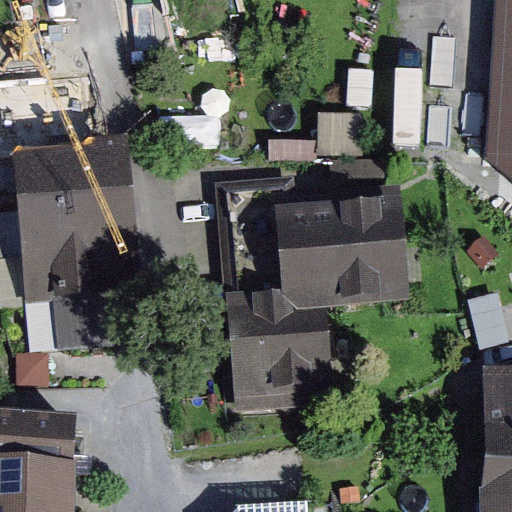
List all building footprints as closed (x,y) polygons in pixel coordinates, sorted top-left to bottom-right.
[(412,0),(405,56),(431,60),(439,0),(412,0)] [(511,0),(497,0),(478,182),(511,185),(511,0)] [(90,88),(6,96),(27,308),(143,297),(128,137),(95,140),(90,88)] [(289,213),(280,214),(290,299),(236,305),(249,410),(359,397),(349,315),(418,306),(406,199),(289,213)] [(511,511),(511,361),(487,361),(482,511),(511,511)] [(88,511),(90,418),(0,416),(0,511),(88,511)]
